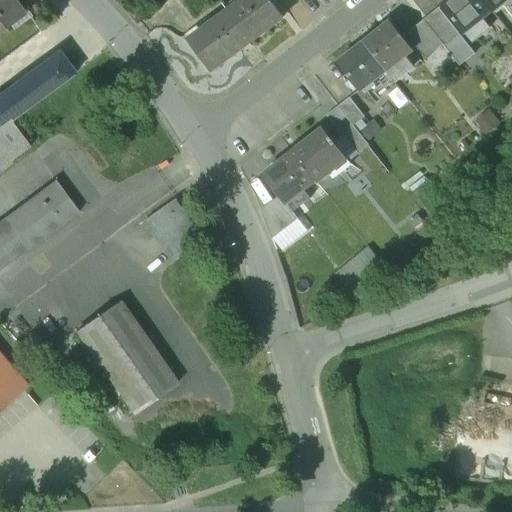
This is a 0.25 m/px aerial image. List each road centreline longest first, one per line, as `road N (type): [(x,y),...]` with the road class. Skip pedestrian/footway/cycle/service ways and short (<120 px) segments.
road 1 (residential): [(196,134),(261,259),(287,352)]
road 2 (unclassified): [(287,352),(511,275)]
road 3 (residential): [(196,134),(369,0)]
road 4 (residential): [(94,0),(196,134)]
road 5 (residential): [(287,352),(328,511)]
